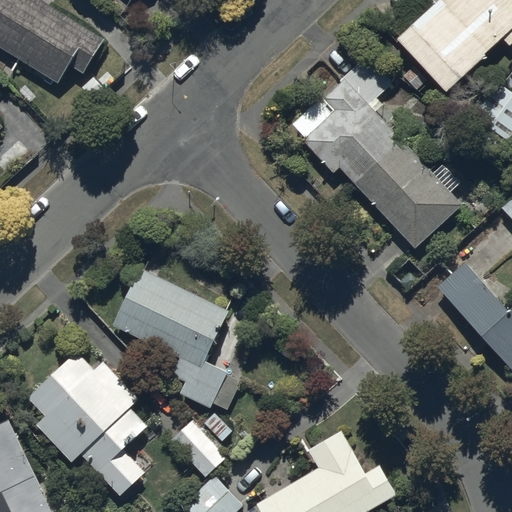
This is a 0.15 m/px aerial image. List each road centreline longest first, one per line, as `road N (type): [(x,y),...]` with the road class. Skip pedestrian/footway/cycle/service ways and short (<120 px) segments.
road 1 (residential): [(170,125),(405,366),(466,446),(500,511)]
road 2 (residential): [(0,262),(170,125)]
road 3 (residential): [(170,125),(299,0)]
